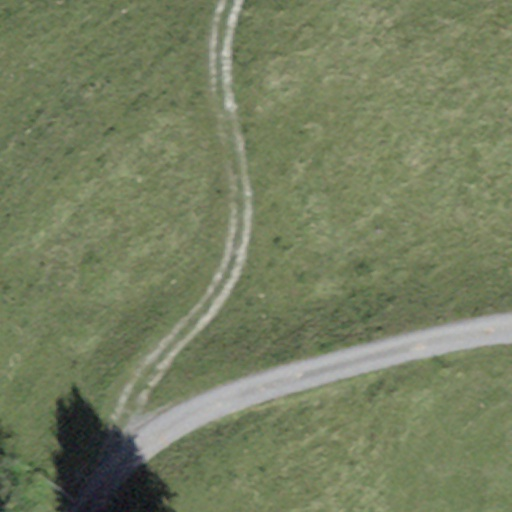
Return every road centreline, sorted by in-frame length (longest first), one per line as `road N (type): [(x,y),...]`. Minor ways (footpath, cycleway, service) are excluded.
road 1 (unclassified): [(77,511),(118,443),(190,402),(434,332),(511,325)]
road 2 (track): [(228,0),(210,46),(241,220),(216,283),(138,373),(116,416),(118,443)]
